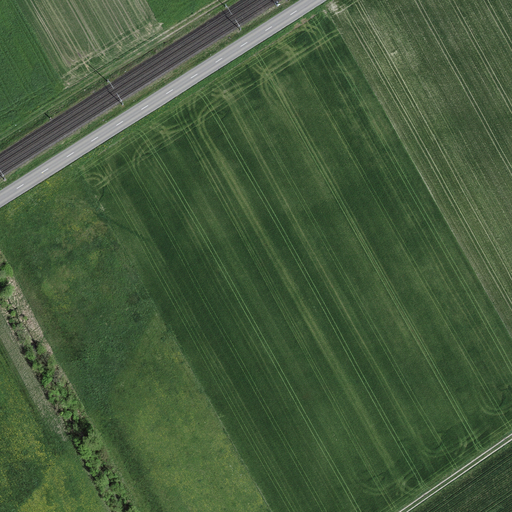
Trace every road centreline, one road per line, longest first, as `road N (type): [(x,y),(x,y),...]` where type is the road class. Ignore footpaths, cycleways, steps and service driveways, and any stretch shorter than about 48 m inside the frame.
road 1 (tertiary): [(313,0),(0,200)]
road 2 (track): [(222,0),(0,139)]
road 3 (track): [(511,438),(406,511)]
